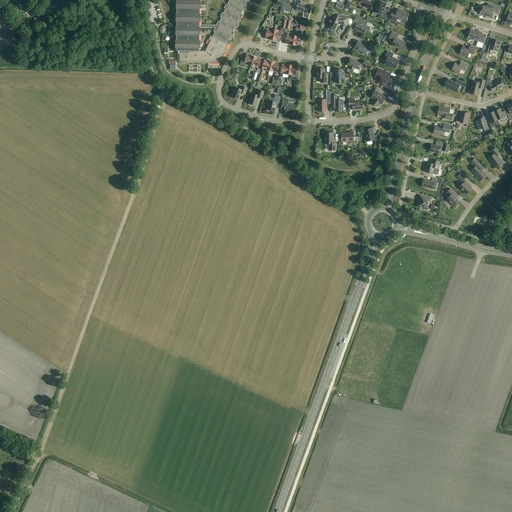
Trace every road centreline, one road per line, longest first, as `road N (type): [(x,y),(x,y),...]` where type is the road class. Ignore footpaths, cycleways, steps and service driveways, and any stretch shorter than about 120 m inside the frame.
road 1 (track): [(163,89),(127,209),(12,511)]
road 2 (primary): [(277,511),(377,235)]
road 3 (residential): [(424,94),(400,202),(405,215),(454,229),(511,167)]
road 4 (residential): [(307,122),(256,116),(223,103),(218,91),(241,44),(309,58)]
road 5 (track): [(293,164),(163,89)]
road 6 (tertiary): [(385,208),(412,91)]
